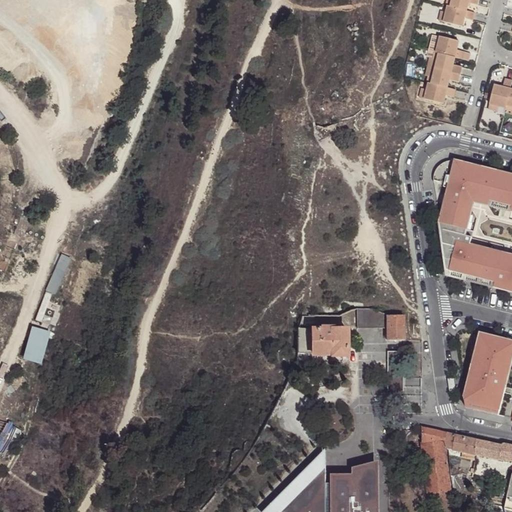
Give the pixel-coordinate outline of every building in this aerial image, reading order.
[(478,0),(446,0),(445,6),(447,6),(466,11),(468,4),(477,6),(478,0)] [(466,11),(447,6),(445,13),(443,22),(462,27),(464,18),(472,21),(474,13),(466,11)] [(436,47),(435,54),(453,58),(468,62),(469,54),(455,51),(457,42),(438,37),(436,47)] [(431,69),(459,76),(461,69),(452,66),(453,58),(435,54),(433,53),(431,60),(433,61),(431,69)] [(459,76),(431,69),(429,78),(427,77),(426,77),(425,84),(427,85),(446,89),(448,81),(457,84),(459,76)] [(511,82),(504,80),(502,89),(494,86),(489,105),(499,108),(505,109),(510,90),(511,82)] [(427,85),(425,91),(422,101),(441,106),(444,97),(452,99),(454,92),(446,89),(427,85)] [(511,176),(456,162),(448,197),(475,204),(476,199),(511,207),(511,176)] [(475,204),(448,197),(445,205),(473,212),(475,204)] [(473,212),(445,205),(441,225),(445,226),(453,228),(448,248),(454,249),(447,277),(511,292),(511,256),(472,247),(474,238),(467,237),(468,231),(473,212)] [(10,234),(0,256),(0,272),(6,275),(21,238),(10,234)] [(70,259),(61,255),(46,292),(55,296),(70,259)] [(374,309),(358,309),(358,328),(387,328),(387,315),(374,309)] [(387,315),(387,328),(388,340),(404,341),(404,332),(404,320),(402,315),(387,315)] [(49,331),(36,328),(28,361),(40,364),(49,331)] [(297,330),(297,354),(313,354),(313,342),(311,342),(312,329),(297,330)] [(313,342),(313,354),(313,355),(332,354),(332,355),(347,355),(347,329),(334,329),(322,329),(312,329),(311,342),(313,342)] [(480,334),(476,349),(481,350),(485,336),(480,334)] [(511,342),(485,336),(481,350),(476,349),(470,371),(476,373),(474,379),(468,378),(468,379),(474,380),(470,394),(465,393),(463,398),(465,409),(481,412),(482,408),(499,412),(505,388),(501,387),(503,380),(507,381),(510,366),(505,365),(507,358),(511,359),(511,342)] [(389,352),(389,361),(404,361),(405,352),(389,352)] [(389,361),(388,387),(404,387),(404,361),(389,361)] [(468,379),(465,393),(470,394),(474,380),(468,379)] [(404,387),(388,387),(388,396),(404,396),(404,387)] [(499,412),(482,408),(481,412),(498,416),(499,412)] [(331,411),(326,412),(326,413),(322,416),(320,421),(321,426),(323,431),(327,434),(329,435),(333,436),(338,434),(342,431),(345,427),(345,422),(344,417),(341,414),(336,411),(331,411)] [(6,421),(0,433),(0,453),(4,456),(19,428),(6,421)] [(447,433),(422,427),(422,452),(427,493),(451,490),(445,442),(446,442),(447,433)] [(455,435),(447,433),(446,442),(448,450),(452,451),(455,436),(455,435)] [(477,441),(455,436),(452,451),(475,456),(477,441)] [(501,447),(477,441),(475,456),(501,461),(501,447)] [(504,445),(501,447),(501,461),(511,461),(511,446),(506,445),(504,445)] [(278,511),(324,466),(324,450),(262,511),(278,511)] [(376,511),(376,465),(354,470),(354,478),(333,478),(333,484),(324,484),(324,466),(278,511),(376,511)] [(497,492),(507,495),(510,483),(500,480),(497,492)] [(451,490),(427,493),(429,502),(451,499),(451,490)]
